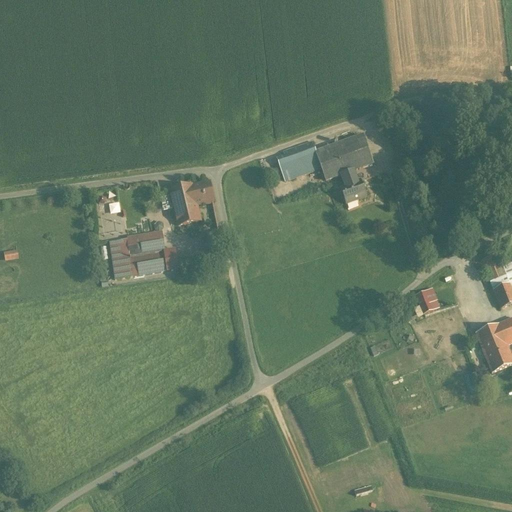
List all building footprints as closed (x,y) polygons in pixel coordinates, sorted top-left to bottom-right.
[(433,112),(410,116),(414,134),(437,129),(433,112)] [(363,138),(315,155),(311,143),(283,153),(285,157),(277,160),(285,184),(321,171),(325,183),(341,177),(352,173),(372,166),(363,138)] [(356,184),(352,173),(341,177),(345,188),(340,190),(345,206),(366,198),(360,183),(356,184)] [(191,187),(169,192),(177,227),(200,222),(196,206),(213,203),(209,184),(191,188),(191,187)] [(158,224),(154,227),(155,231),(159,233),(163,230),(162,225),(158,224)] [(161,236),(127,241),(127,242),(109,244),(114,282),(177,271),(174,252),(163,253),(161,236)] [(220,244),(214,245),(216,255),(222,253),(220,244)] [(15,251),(1,254),(3,263),(17,260),(15,251)] [(511,294),(501,269),(499,264),(495,265),(492,257),(481,261),(501,311),(511,305),(511,294)] [(511,264),(501,269),(511,294),(511,264)] [(451,276),(440,280),(443,288),(454,283),(451,276)] [(431,291),(416,297),(423,316),(439,309),(431,291)] [(511,320),(498,327),(498,326),(496,327),(477,335),(475,336),(476,337),(491,374),(491,375),(493,374),(492,374),(511,366),(511,361),(506,347),(511,344),(511,320)]
